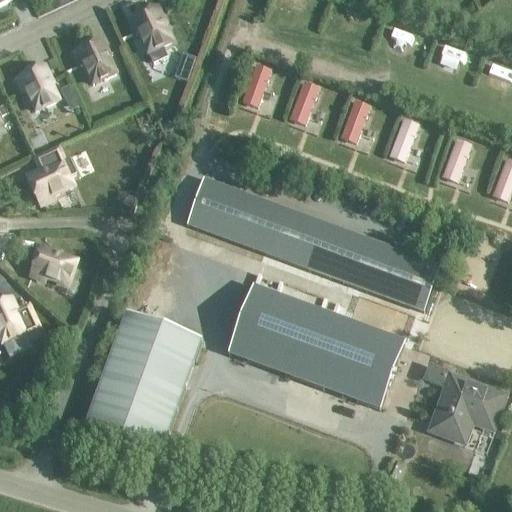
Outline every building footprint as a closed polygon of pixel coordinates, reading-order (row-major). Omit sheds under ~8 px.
[(0,0),(0,8),(12,3),(10,0),(0,0)] [(165,28),(157,10),(129,24),(135,37),(138,35),(148,56),(171,45),(164,29),(165,28)] [(102,42),(74,55),(80,69),(83,67),(93,88),(116,77),(109,61),(110,60),(102,42)] [(16,82),(23,95),(26,94),(35,114),(58,104),(51,88),(53,87),(44,69),(16,82)] [(67,90),(59,94),(64,104),(72,100),(67,90)] [(0,110),(0,115),(2,120),(11,115),(7,107),(0,110)] [(59,153),(36,163),(41,174),(28,180),(41,208),(54,202),(52,199),(73,190),(69,180),(76,177),(69,163),(64,165),(59,153)] [(188,229),(424,315),(440,270),(203,183),(188,229)] [(135,196),(118,196),(118,212),(135,212),(135,196)] [(56,254),(42,250),(31,279),(45,284),(46,282),(67,288),(76,265),(55,258),(56,254)] [(254,290),(229,358),(380,414),(405,346),(254,290)] [(31,314),(20,319),(11,301),(0,306),(0,342),(2,347),(24,336),(25,339),(39,332),(31,314)] [(160,458),(202,344),(126,317),(85,431),(160,458)] [(441,414),(433,434),(463,445),(471,423),(481,427),(479,431),(494,436),(507,399),(450,378),(437,413),(441,414)] [(397,465),(393,477),(400,480),(405,468),(397,465)]
